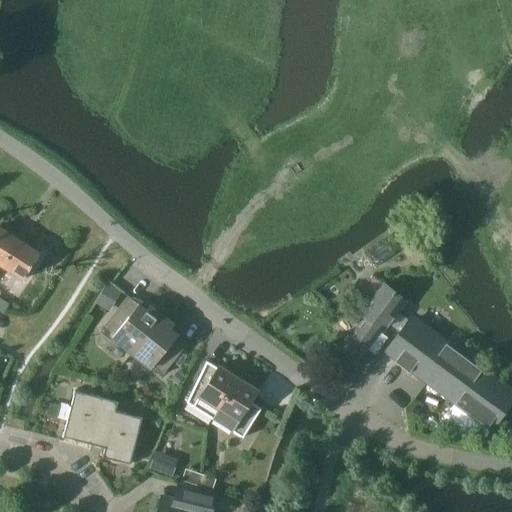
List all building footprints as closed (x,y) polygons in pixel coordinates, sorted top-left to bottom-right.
[(0,265),(1,266),(18,239),(0,227),(0,265)] [(39,252),(18,239),(1,266),(22,279),(39,252)] [(389,242),(368,257),(376,267),(396,252),(389,242)] [(107,282),(95,302),(110,311),(122,291),(107,282)] [(358,325),(339,351),(356,363),(381,329),(379,329),(385,321),(400,332),(408,320),(397,312),(406,299),(383,282),(369,302),(360,295),(345,316),(358,325)] [(112,337),(132,353),(161,315),(150,306),(146,310),(128,295),(104,326),(114,335),(112,337)] [(181,352),(188,343),(170,329),(173,324),(161,315),(132,353),(151,368),(153,366),(163,374),(173,361),(179,366),(187,357),(181,352)] [(400,332),(385,352),(490,430),(511,400),(511,389),(447,341),(443,346),(408,320),(400,332)] [(187,402),(212,419),(239,377),(238,377),(238,378),(219,366),(217,368),(207,361),(187,402)] [(178,371),(171,379),(179,384),(185,376),(178,371)] [(240,377),(239,377),(212,419),(242,438),(261,409),(251,402),(258,391),(239,379),(240,377)] [(115,410),(118,401),(75,390),(71,406),(76,407),(73,420),(67,419),(63,436),(105,447),(102,456),(130,464),(135,446),(129,445),(133,432),(138,433),(142,417),(115,410)] [(150,415),(148,425),(159,428),(161,418),(150,415)] [(155,450),(149,469),(172,477),(178,458),(155,450)] [(196,486),(200,474),(185,469),(181,481),(196,486)] [(216,479),(200,474),(196,486),(212,491),(216,479)] [(184,502),(161,496),(156,511),(198,511),(199,507),(212,510),(216,495),(188,487),(184,502)]
